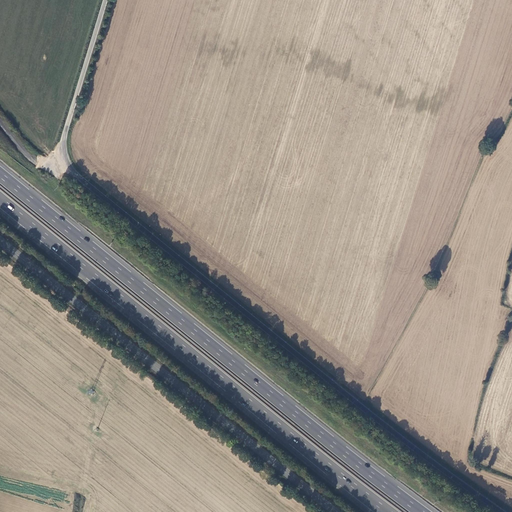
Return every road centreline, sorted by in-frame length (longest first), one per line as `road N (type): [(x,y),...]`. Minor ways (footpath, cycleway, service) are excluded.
road 1 (trunk): [(421,511),(0,174)]
road 2 (trunk): [(0,200),(388,511)]
road 3 (tertiary): [(0,244),(336,511)]
